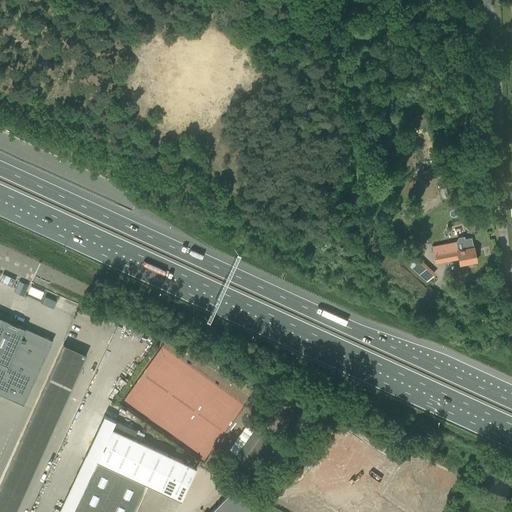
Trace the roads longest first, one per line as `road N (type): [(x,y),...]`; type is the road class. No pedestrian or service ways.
road 1 (motorway): [(511,402),(0,168)]
road 2 (motorway): [(0,192),(511,425)]
road 3 (unclassified): [(511,262),(485,0)]
